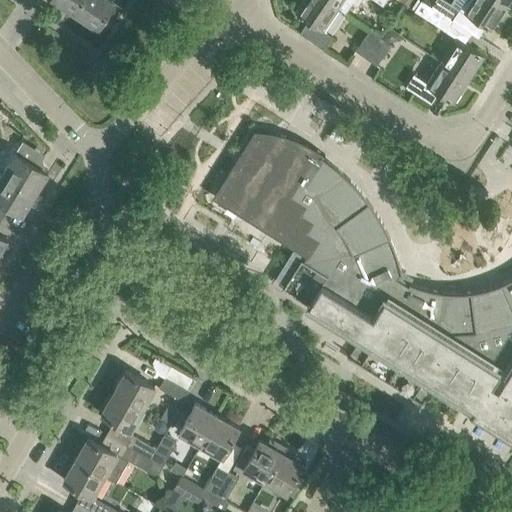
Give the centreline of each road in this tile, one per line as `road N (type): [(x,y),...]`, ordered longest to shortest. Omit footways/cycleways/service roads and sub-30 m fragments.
road 1 (residential): [(230,11),(455,151),(469,146),(511,79)]
road 2 (residential): [(109,300),(359,441)]
road 3 (residential): [(97,152),(230,11)]
road 4 (residential): [(109,300),(97,152)]
road 5 (residential): [(359,441),(484,511)]
road 6 (residential): [(97,152),(0,51)]
road 7 (residential): [(38,417),(109,300)]
